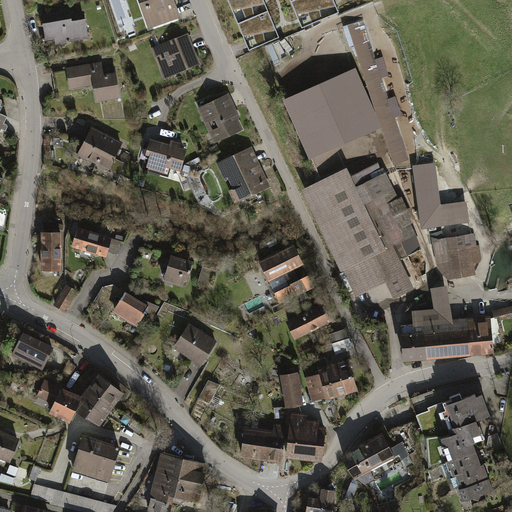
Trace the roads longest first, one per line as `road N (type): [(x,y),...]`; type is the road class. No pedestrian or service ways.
road 1 (residential): [(9,298),(112,359),(218,463),(281,492)]
road 2 (residential): [(281,492),(318,470),(350,424),(386,392),(511,356)]
road 3 (residential): [(9,298),(32,161),(25,55)]
road 4 (unknown): [(414,379),(390,337),(394,309),(414,292),(447,284),(511,292)]
